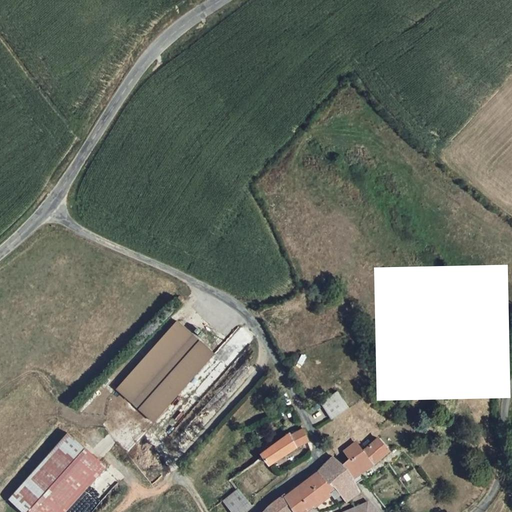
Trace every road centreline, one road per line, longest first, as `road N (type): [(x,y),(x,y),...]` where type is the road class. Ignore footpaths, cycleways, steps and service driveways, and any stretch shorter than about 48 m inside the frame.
road 1 (unclassified): [(254,511),(310,467),(313,450),(247,314),(47,209)]
road 2 (tertiary): [(47,209),(149,55),(224,0)]
road 3 (unclassified): [(475,511),(501,472),(511,386)]
